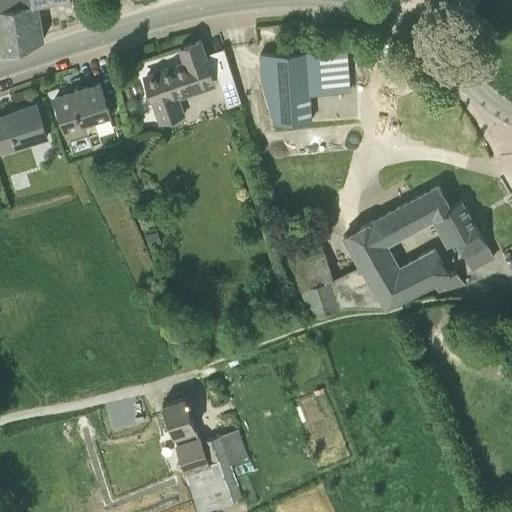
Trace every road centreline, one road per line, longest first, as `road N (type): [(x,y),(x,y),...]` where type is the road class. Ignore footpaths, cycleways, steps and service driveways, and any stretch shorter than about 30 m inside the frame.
road 1 (tertiary): [(253,0),(179,13),(0,69)]
road 2 (residential): [(0,422),(203,374)]
road 3 (tertiary): [(503,115),(410,23),(354,0)]
